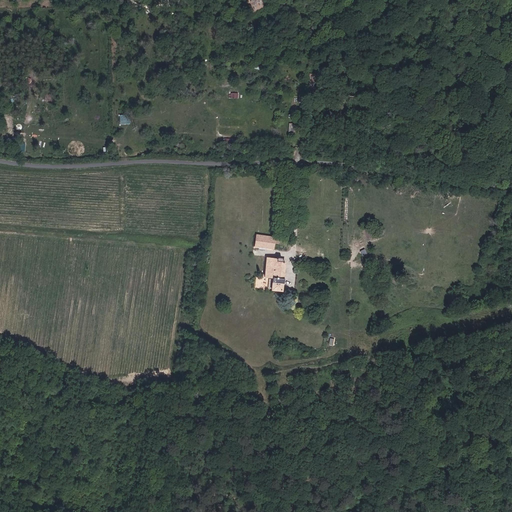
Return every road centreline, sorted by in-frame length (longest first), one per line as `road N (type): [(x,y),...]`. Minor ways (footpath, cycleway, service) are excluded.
road 1 (unclassified): [(0,160),(302,163),(511,189)]
road 2 (track): [(511,406),(489,435),(465,447),(485,511)]
